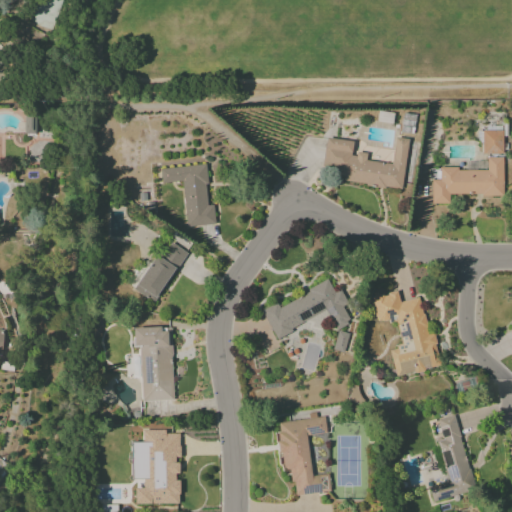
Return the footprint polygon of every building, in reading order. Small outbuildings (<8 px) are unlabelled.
[(34,134),(35,115),(24,115),(23,133),(34,134)] [(482,154),(502,154),(502,130),(481,131),(482,154)] [(401,189),(408,139),(395,137),(391,164),(365,160),(366,153),(352,151),(354,141),(326,137),(322,166),(337,168),(335,180),(401,189)] [(502,158),(486,158),(487,170),(456,170),(456,167),(439,167),(439,180),(431,180),(431,203),(447,203),(447,195),(502,195),(502,158)] [(186,227),(214,224),(213,205),(208,205),(204,164),(160,169),(161,183),(181,181),(186,227)] [(186,252),(170,242),(160,258),(152,254),(131,289),(154,303),(186,252)] [(261,311),(275,338),(326,312),(335,329),(353,320),(336,287),(332,289),(328,281),(278,306),(276,303),(261,311)] [(420,298),(399,302),(397,292),(371,296),(376,323),(396,320),(400,346),(390,348),(394,375),(439,368),(434,334),(426,335),(420,298)] [(172,400),(170,327),(132,328),(133,348),(138,347),(140,401),(172,400)] [(343,353),(348,334),(337,331),(332,349),(343,353)] [(436,419),(441,440),(437,441),(447,482),(428,486),(432,501),(473,491),(454,415),(436,419)] [(276,421),(282,470),(290,469),(293,496),(328,492),(326,474),(311,476),(306,435),(326,433),(323,416),(315,417),(276,421)] [(178,504),(178,473),(176,473),(176,457),(179,457),(179,433),(165,434),(165,430),(142,430),(142,442),(130,442),(130,479),(142,479),(143,488),(134,488),(134,504),(178,504)]
